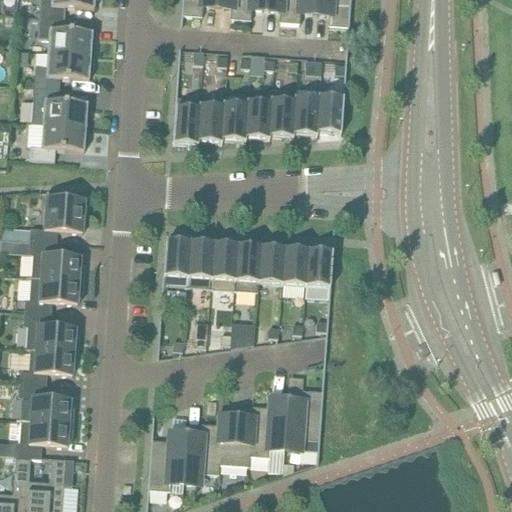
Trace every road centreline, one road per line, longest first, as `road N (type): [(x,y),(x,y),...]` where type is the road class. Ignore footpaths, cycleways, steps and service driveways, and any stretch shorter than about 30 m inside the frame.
road 1 (residential): [(125,190),(426,194)]
road 2 (secondary): [(511,439),(461,345),(428,235),(426,194)]
road 3 (residential): [(136,38),(340,52)]
road 4 (residential): [(111,378),(311,351)]
road 5 (secondary): [(426,194),(432,0)]
road 6 (residential): [(111,378),(125,190)]
road 7 (residential): [(125,190),(136,38)]
road 8 (residential): [(100,511),(111,378)]
